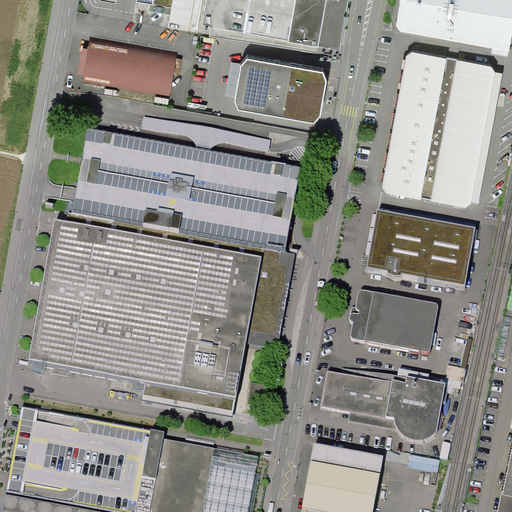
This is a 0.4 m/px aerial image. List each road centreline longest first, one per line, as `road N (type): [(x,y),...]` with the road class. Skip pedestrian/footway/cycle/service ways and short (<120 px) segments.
road 1 (secondary): [(275,511),(370,0)]
road 2 (residential): [(69,0),(0,396)]
road 3 (unknown): [(355,275),(464,296),(474,288),(487,225),(481,206)]
road 4 (unknown): [(293,414),(429,443)]
